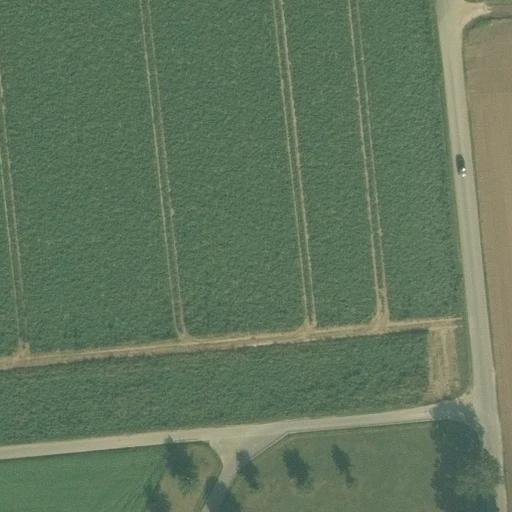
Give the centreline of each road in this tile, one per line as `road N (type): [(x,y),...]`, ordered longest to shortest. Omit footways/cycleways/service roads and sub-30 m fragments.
road 1 (unclassified): [(444,0),(490,511)]
road 2 (track): [(480,416),(0,451)]
